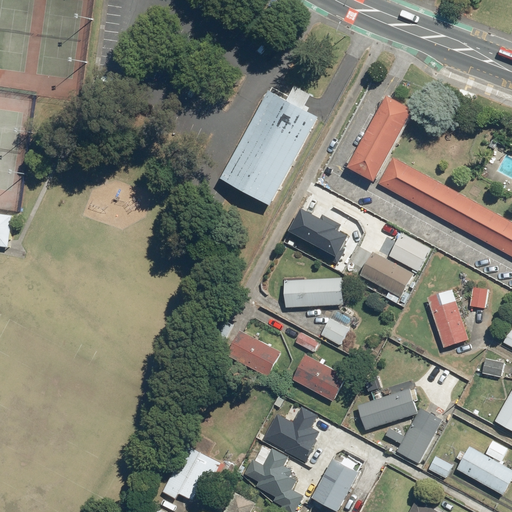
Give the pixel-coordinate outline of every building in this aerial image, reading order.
[(272,94),(226,179),(273,204),(319,119),(272,94)] [(414,113),(388,99),(349,170),(375,184),(414,113)] [(511,254),(511,222),(395,159),(381,184),(511,254)] [(303,209),(291,231),(340,258),(351,238),(339,231),(342,226),(322,215),(321,218),(303,209)] [(17,214),(0,212),(0,246),(13,248),(17,214)] [(403,234),(391,256),(421,273),(434,250),(403,234)] [(303,240),(298,248),(311,257),(317,248),(303,240)] [(376,252),(363,275),(404,298),(417,275),(376,252)] [(287,281),(288,308),(346,307),(346,279),(287,281)] [(490,289),(474,288),(473,307),(488,308),(490,289)] [(471,340),(454,291),(430,299),(446,348),(471,340)] [(332,318),(323,335),(342,345),(351,329),(332,318)] [(242,331),(230,354),(272,377),(285,354),(242,331)] [(303,332),(298,342),(316,352),(321,342),(303,332)] [(307,355),(294,379),(337,402),(350,378),(307,355)] [(505,362),(486,358),(483,373),(501,377),(505,362)] [(463,398),(470,384),(459,378),(452,392),(463,398)] [(361,406),(368,430),(418,414),(411,391),(361,406)] [(511,394),(497,422),(511,429),(511,394)] [(283,413),(267,437),(306,463),(321,441),(319,439),(322,434),(313,428),(320,417),(305,408),(296,422),(283,413)] [(421,408),(418,414),(407,435),(393,428),(388,437),(403,444),(399,451),(423,464),(445,421),(421,408)] [(496,441),(488,454),(503,463),(511,450),(496,441)] [(511,485),(511,469),(472,446),(468,454),(463,451),(458,459),(463,462),(459,469),(505,496),(511,485)] [(186,447),(163,492),(176,498),(178,494),(197,504),(218,464),(186,447)] [(266,465),(257,459),(249,474),(261,481),(258,486),(278,497),(276,502),(283,506),(279,511),(308,511),(311,509),(303,504),(308,495),(297,488),(301,481),(292,476),(295,469),(288,465),(291,459),(274,450),(266,465)] [(438,456),(430,469),(448,479),(455,466),(438,456)] [(339,511),(342,511),(362,473),(357,470),(360,465),(348,459),(345,464),(336,459),(315,499),(339,511)] [(224,511),(253,511),(258,505),(235,491),(223,511),(224,511)] [(419,500),(411,511),(473,511),(438,492),(430,506),(419,500)]
